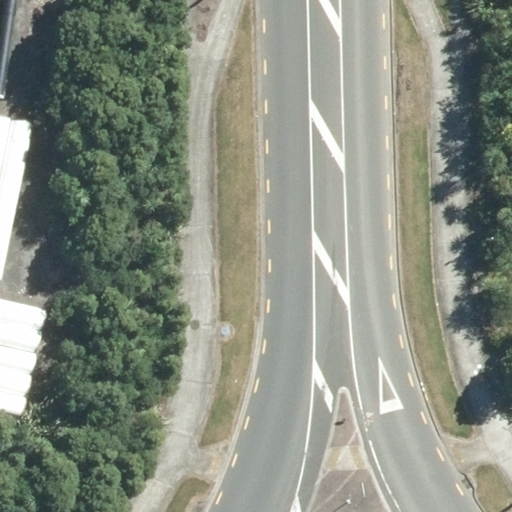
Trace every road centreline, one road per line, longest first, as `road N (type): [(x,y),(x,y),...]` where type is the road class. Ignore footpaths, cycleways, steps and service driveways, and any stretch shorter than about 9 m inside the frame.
road 1 (unclassified): [(335,241),(365,368),(445,511)]
road 2 (unclassified): [(230,511),(291,403),(335,241)]
road 3 (unclassified): [(323,0),(335,241)]
